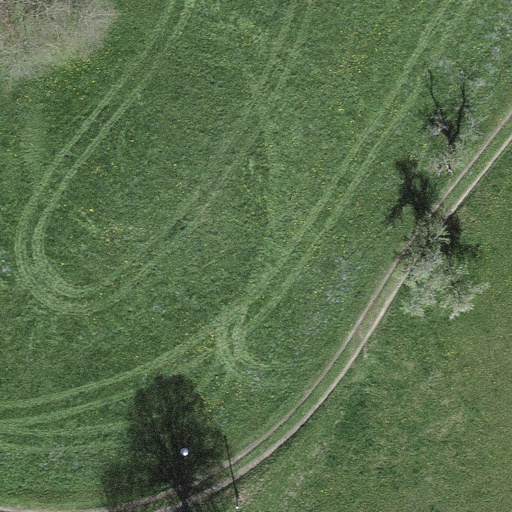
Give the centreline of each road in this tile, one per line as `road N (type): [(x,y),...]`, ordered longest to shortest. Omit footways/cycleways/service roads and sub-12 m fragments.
road 1 (track): [(147,511),(241,466),(305,406),(511,122)]
road 2 (track): [(271,511),(322,436),(357,342)]
